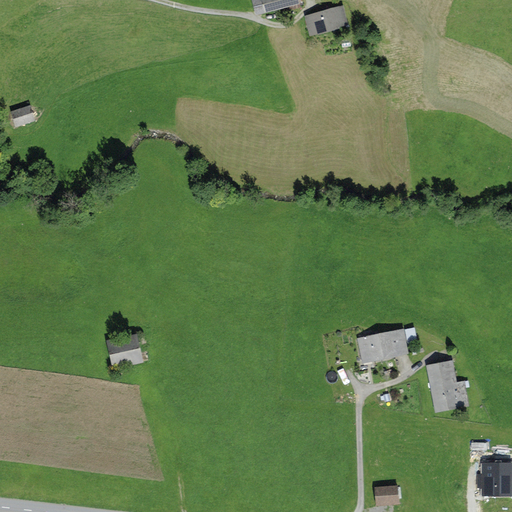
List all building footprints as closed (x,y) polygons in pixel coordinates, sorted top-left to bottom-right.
[(250,0),(253,13),(293,6),(292,0),(250,0)] [(340,7),(302,15),(307,36),(344,28),(340,7)] [(25,108),(6,111),(8,126),(27,123),(25,108)] [(399,331),(355,339),(359,362),(404,353),(399,331)] [(131,334),(103,340),(109,370),(138,364),(131,334)] [(449,364),(424,368),(433,415),(457,411),(449,364)] [(510,468),(485,469),(486,497),(511,497),(510,468)] [(394,487),(371,489),(373,506),(396,503),(394,487)]
